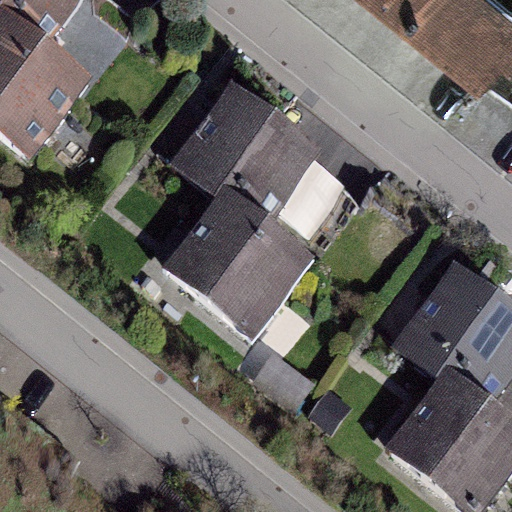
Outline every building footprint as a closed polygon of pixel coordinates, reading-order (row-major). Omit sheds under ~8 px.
[(101,61),(53,24),(21,0),(3,0),(0,5),(0,110),(39,140),(101,61)] [(21,0),(53,24),(72,0),(21,0)] [(511,0),(419,0),(483,56),(511,23),(511,0)] [(173,172),(223,211),(261,241),(321,165),(233,96),(173,172)] [(311,280),(261,241),(223,211),(161,289),(249,358),(311,280)] [(397,358),(437,388),(482,422),(511,382),(511,318),(458,278),(397,358)] [(482,511),(511,473),(511,444),(482,422),(437,388),(371,474),(422,511),(482,511)]
